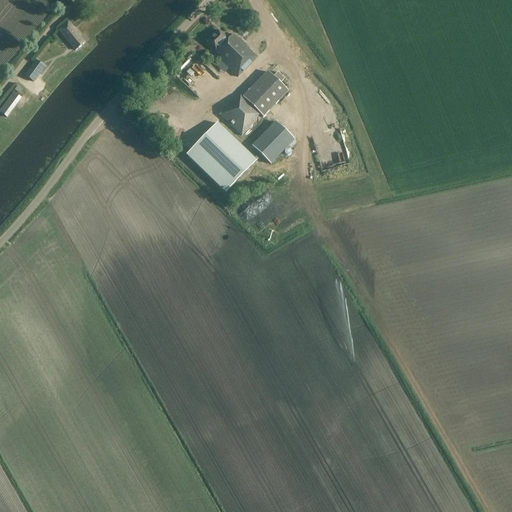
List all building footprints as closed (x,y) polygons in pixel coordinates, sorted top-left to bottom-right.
[(68,22),(58,30),(75,51),(83,44),(72,29),(73,29),(68,22)] [(228,40),(219,31),(205,44),(214,54),(213,54),(236,78),(244,71),(242,69),(247,63),(250,65),(256,59),(233,35),(228,40)] [(36,61),(24,76),(33,83),(45,68),(36,61)] [(243,99),(242,98),(238,102),(236,100),(220,115),(241,136),(256,120),(255,119),(259,114),(262,117),(288,91),(269,73),(243,99)] [(294,140),(275,122),(252,147),(270,165),(294,140)] [(186,156),(225,194),(256,162),(217,124),(186,156)] [(178,133),(173,141),(178,144),(183,136),(178,133)]
